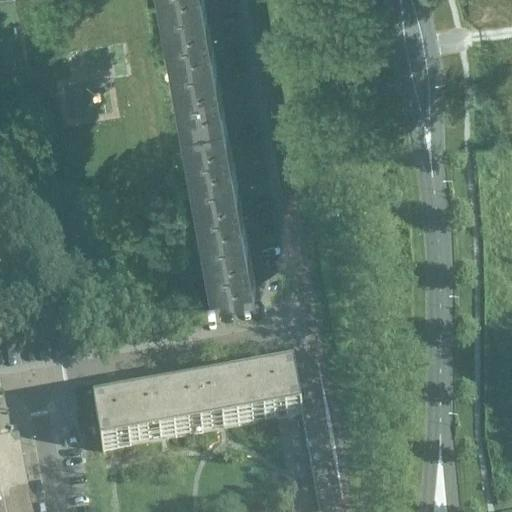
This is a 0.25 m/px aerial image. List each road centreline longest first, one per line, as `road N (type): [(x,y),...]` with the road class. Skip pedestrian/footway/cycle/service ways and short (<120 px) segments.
road 1 (residential): [(253,0),(313,329)]
road 2 (tertiary): [(441,466),(431,174)]
road 3 (residential): [(30,378),(313,329)]
road 4 (tertiary): [(393,0),(399,60),(431,174)]
road 5 (tertiary): [(431,174),(436,109),(417,0)]
road 6 (residential): [(54,511),(30,378)]
